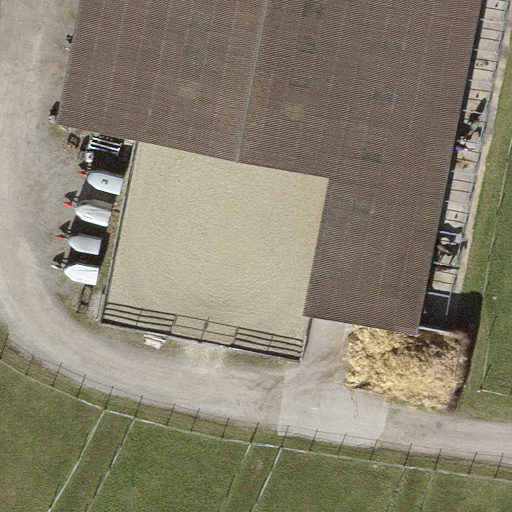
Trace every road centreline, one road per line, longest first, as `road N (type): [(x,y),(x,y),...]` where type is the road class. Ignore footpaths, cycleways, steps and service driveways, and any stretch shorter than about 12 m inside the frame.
road 1 (unknown): [(511,422),(118,322),(35,278),(0,221)]
road 2 (unknown): [(0,184),(2,136),(46,0)]
